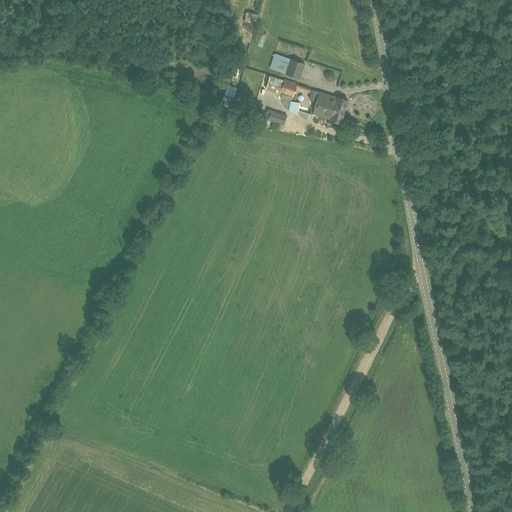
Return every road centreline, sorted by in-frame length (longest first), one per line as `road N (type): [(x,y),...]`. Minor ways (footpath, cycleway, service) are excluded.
road 1 (tertiary): [(473,511),(374,0)]
road 2 (track): [(291,511),(421,266)]
road 3 (track): [(238,89),(66,24)]
